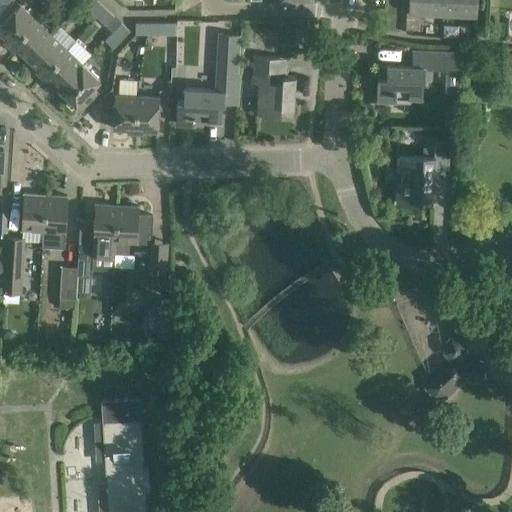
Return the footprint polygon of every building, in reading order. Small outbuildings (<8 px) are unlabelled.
[(83,0),(82,2),(98,17),(106,9),(96,0),(83,0)] [(410,0),(410,12),(443,14),(443,0),(410,0)] [(476,0),(443,0),(443,14),(475,15),(476,0)] [(35,20),(19,5),(0,24),(0,32),(12,44),(35,20)] [(98,17),(106,25),(114,17),(106,9),(98,17)] [(28,59),(51,34),(35,20),(12,44),(28,59)] [(113,48),(130,30),(121,22),(105,40),(113,48)] [(177,22),(136,22),(136,34),(177,34),(177,22)] [(43,73),(67,49),(60,42),(51,34),(28,59),(36,67),(43,73)] [(59,88),(82,64),(73,55),(67,49),(43,73),(50,79),(59,88)] [(447,69),(447,62),(451,62),(451,75),(460,76),(461,53),(413,50),(412,66),(378,64),(377,100),(397,101),(397,97),(423,98),(424,80),(431,80),(432,68),(447,69)] [(259,83),(258,94),(257,114),(293,116),(295,76),(286,76),(287,58),(253,56),(252,82),(259,83)] [(92,87),(99,80),(82,64),(59,88),(76,104),(77,103),(81,106),(96,90),(92,87)] [(237,104),(239,84),(239,75),(216,73),(215,90),(184,88),(184,100),(177,99),(175,123),(194,124),(195,117),(208,118),(208,121),(221,122),(222,103),(237,104)] [(115,94),(113,128),(135,129),(137,95),(115,94)] [(135,129),(157,131),(159,97),(137,95),(135,129)] [(397,203),(433,205),(434,169),(447,170),(449,142),(434,141),(434,149),(423,148),(423,156),(399,155),(398,170),(404,170),(403,184),(398,184),(397,203)] [(23,193),(21,229),(43,230),(43,246),(46,197),(38,197),(38,194),(23,193)] [(43,246),(65,248),(68,196),(53,195),(53,198),(46,197),(43,246)] [(78,276),(76,297),(90,298),(92,277),(93,256),(114,257),(114,253),(115,241),(117,208),(109,207),(110,204),(95,203),(93,223),(92,243),(79,243),(78,267),(78,276)] [(124,208),(117,208),(115,241),(114,253),(129,254),(129,242),(151,243),(152,215),(139,214),(139,206),(124,205),(124,208)] [(0,234),(8,235),(9,216),(0,215),(0,234)] [(20,293),(21,269),(23,237),(7,236),(4,292),(20,293)] [(134,250),(132,282),(148,283),(150,251),(134,250)] [(75,308),(76,299),(78,276),(78,267),(62,266),(59,307),(75,308)] [(154,314),(147,328),(157,333),(157,337),(166,337),(171,336),(171,313),(170,299),(160,296),(154,314)] [(4,335),(4,339),(7,342),(11,342),(15,339),(15,335),(12,332),(7,332),(4,335)] [(465,375),(471,381),(480,381),(487,375),(488,366),(481,359),(472,359),(465,365),(460,359),(466,353),(466,343),(460,336),(451,336),(444,343),(444,352),(450,358),(430,378),(429,387),(435,394),(444,394),(465,375)] [(85,363),(61,365),(62,377),(85,376),(85,363)] [(145,467),(140,398),(101,401),(102,422),(94,422),(97,461),(105,461),(106,482),(97,483),(99,511),(146,511),(146,493),(151,493),(149,467),(145,467)] [(155,402),(156,415),(168,415),(167,402),(155,402)] [(172,511),(172,503),(158,504),(159,511),(172,511)]
